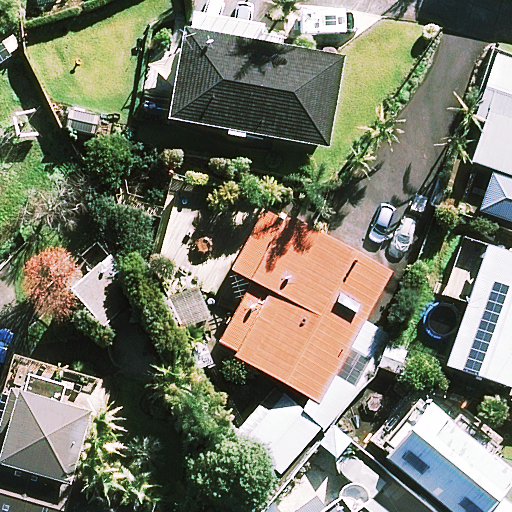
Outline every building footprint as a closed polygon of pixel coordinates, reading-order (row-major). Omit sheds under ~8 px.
[(152,53),(142,97),(165,102),(164,108),(169,110),(325,142),(344,52),(184,18),(176,58),(152,53)] [(511,174),(511,57),(498,52),(478,111),(486,113),(470,161),(493,168),(511,174)] [(511,174),(493,168),(480,207),(511,217),(511,174)] [(315,434),(335,454),(351,437),(333,420),(385,363),(396,369),(406,349),(385,338),(390,329),(363,315),(390,266),(264,198),(229,263),(252,276),(217,340),(307,389),(298,406),(282,391),(239,436),(278,473),(315,434)] [(511,248),(467,234),(449,290),(469,296),(448,359),(511,379),(511,386),(509,396),(511,396),(511,248)] [(145,313),(103,262),(71,289),(114,339),(145,313)] [(208,313),(197,282),(167,293),(178,324),(208,313)] [(90,397),(13,374),(0,417),(0,511),(150,511),(154,500),(66,475),(90,397)] [(511,467),(511,466),(418,386),(372,440),(456,511),(511,511),(511,501),(495,487),(511,467)] [(381,511),(356,477),(307,511),(381,511)]
